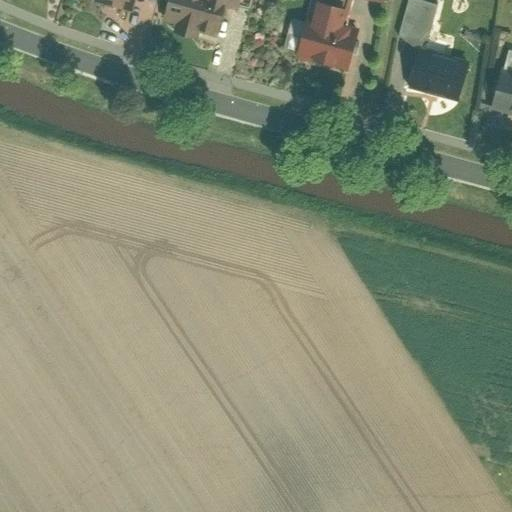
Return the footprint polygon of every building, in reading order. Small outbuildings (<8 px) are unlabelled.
[(86,0),(133,15),(138,0),(86,0)] [(171,0),(164,24),(214,39),(224,7),(238,11),(240,0),(171,0)] [(311,0),(295,60),(350,75),(362,30),(347,26),(353,1),(353,0),(311,0)] [(421,50),(427,51),(440,7),(416,0),(409,0),(397,42),(421,50)] [(427,51),(421,50),(409,89),(459,104),(471,65),(427,51)] [(511,77),(501,74),(490,112),(511,118),(511,77)]
